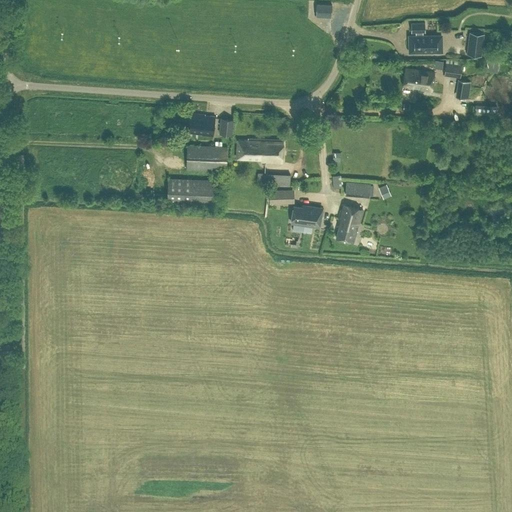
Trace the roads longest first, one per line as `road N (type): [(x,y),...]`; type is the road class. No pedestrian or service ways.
road 1 (tertiary): [(9,511),(5,84)]
road 2 (unclassified): [(5,84),(297,102),(336,68),(357,0)]
